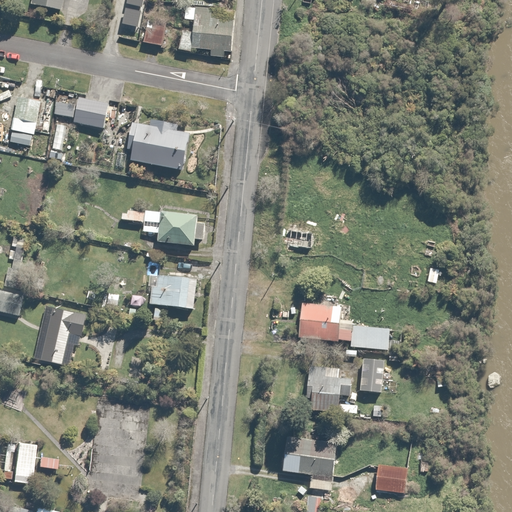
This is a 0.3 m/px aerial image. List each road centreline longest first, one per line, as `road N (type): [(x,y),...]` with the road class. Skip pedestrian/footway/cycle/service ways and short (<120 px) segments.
road 1 (tertiary): [(251,94),(211,511)]
road 2 (residential): [(251,94),(0,45)]
